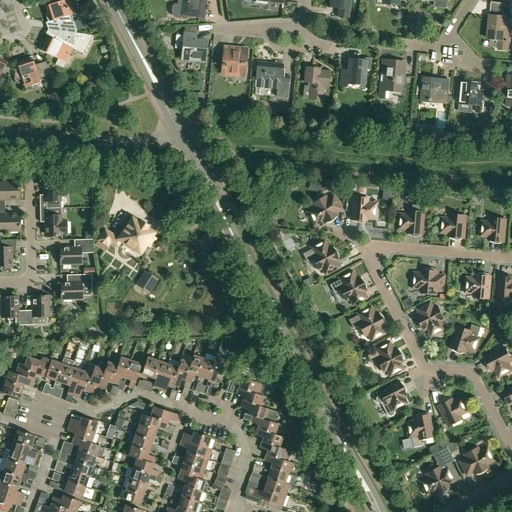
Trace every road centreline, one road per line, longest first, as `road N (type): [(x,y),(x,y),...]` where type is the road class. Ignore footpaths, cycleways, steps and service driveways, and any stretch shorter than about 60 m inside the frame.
road 1 (residential): [(511,451),(470,377),(424,369),(365,248),(511,260)]
road 2 (tertiary): [(377,511),(214,197)]
road 3 (residential): [(233,511),(250,457),(238,427),(140,395),(90,414),(66,406)]
road 4 (tertiary): [(179,130),(122,146),(31,137)]
road 5 (residential): [(0,284),(31,279),(30,170)]
